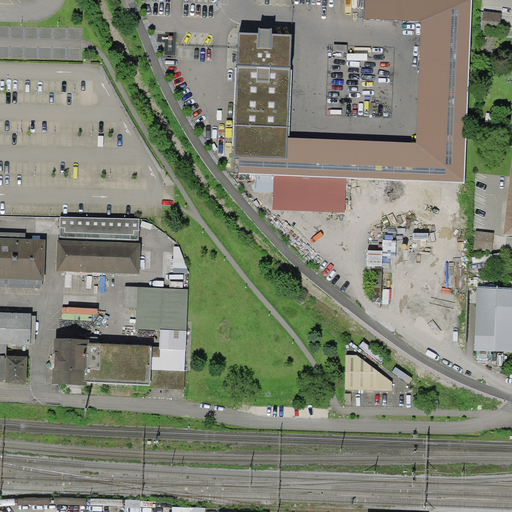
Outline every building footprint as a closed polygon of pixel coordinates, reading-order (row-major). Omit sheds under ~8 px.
[(465,183),(472,0),(364,0),(364,20),(421,22),(416,144),(288,139),(287,159),(240,157),(239,174),(254,174),(275,175),(346,178),(465,183)] [(501,24),(502,14),(483,12),(481,31),(500,33),(501,24)] [(240,157),(287,159),(288,139),(292,38),(272,37),(272,32),(260,31),(260,37),(238,36),(233,157),(240,157)] [(494,135),(495,125),(479,122),(476,142),(493,144),(494,135)] [(274,194),(275,175),(254,174),(253,193),(274,194)] [(346,178),(275,175),(274,194),(273,210),(345,213),(346,178)] [(56,241),(56,273),(139,275),(139,244),(138,244),(139,220),(60,218),(59,241),(56,241)] [(493,244),(494,233),(476,231),(474,249),(492,251),(493,244)] [(0,287),(41,288),(41,282),(43,282),(44,240),(24,240),(24,234),(0,233),(0,287)] [(186,331),(188,290),(124,288),(124,309),(137,309),(136,330),(186,331)] [(511,289),(477,288),(474,351),(511,352),(511,289)] [(0,356),(6,357),(7,357),(7,347),(30,347),(30,344),(35,345),(36,316),(31,316),(31,314),(0,313),(0,356)] [(151,358),(151,348),(89,345),(89,342),(54,340),(52,387),(87,388),(87,385),(150,388),(150,369),(151,358)] [(151,358),(150,369),(185,370),(186,350),(160,349),(160,358),(151,358)] [(7,357),(6,357),(5,383),(5,384),(26,384),(27,357),(7,357)] [(348,358),(346,390),(393,393),(394,383),(357,357),(348,358)] [(185,370),(150,369),(150,388),(150,389),(184,390),(185,370)]
